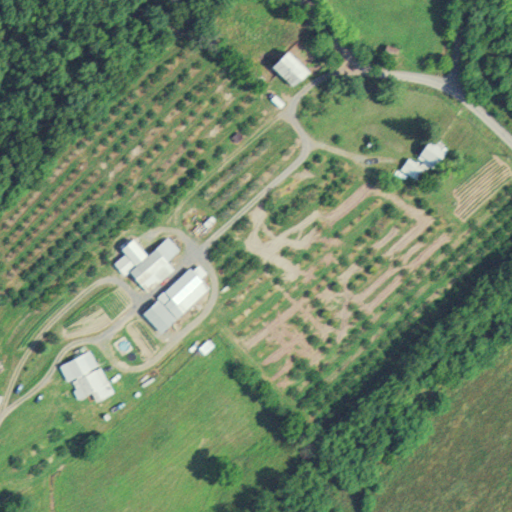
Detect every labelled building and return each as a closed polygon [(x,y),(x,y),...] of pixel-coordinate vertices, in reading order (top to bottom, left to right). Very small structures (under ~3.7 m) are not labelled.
[(277,70),(293,53),(315,74),(297,90),(277,70)] [(404,163),(423,137),(451,154),(426,184),(404,163)] [(175,262),(146,291),(112,265),(129,240),(148,251),(168,236),(179,249),(167,259),(175,262)] [(188,270),(147,308),(163,331),(207,289),(188,270)] [(57,365),(81,403),(115,392),(84,352),(57,365)] [(0,393),(0,413),(8,395),(0,393)]
